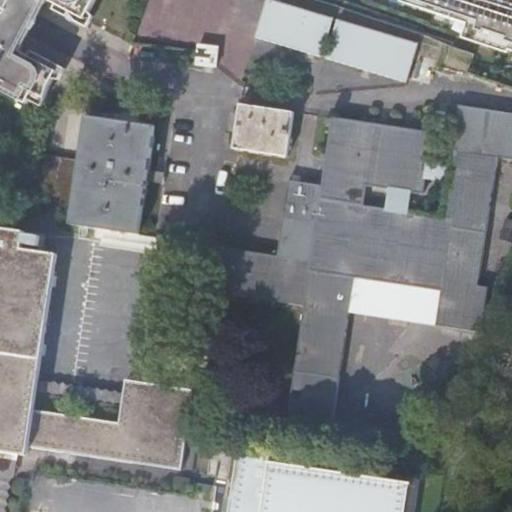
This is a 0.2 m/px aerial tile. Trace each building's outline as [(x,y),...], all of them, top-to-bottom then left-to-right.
[(0,0),(0,35),(8,40),(11,39),(23,45),(34,24),(45,4),(37,0),(0,0)] [(37,0),(45,4),(46,0),(50,0),(86,19),(95,0),(37,0)] [(511,0),(403,0),(403,2),(479,29),(476,37),(511,49),(511,0)] [(228,31),(256,38),(264,11),(236,3),(228,31)] [(408,81),(416,53),(264,11),(256,38),(408,81)] [(0,88),(28,104),(30,100),(44,107),(51,85),(58,71),(20,51),(23,45),(11,39),(8,40),(0,35),(0,88)] [(443,291),(439,327),(484,333),(489,289),(480,287),(498,159),(511,160),(511,112),(461,106),(444,217),(365,205),(367,186),(425,195),(434,135),(335,120),(325,186),(292,182),(281,256),(226,247),(220,293),(307,306),(291,416),(336,423),(352,314),(357,279),(443,291)] [(295,114),(243,106),(236,150),(290,158),(295,114)] [(89,116),(82,162),(74,213),(72,224),(141,235),(156,126),(89,116)] [(23,168),(31,144),(21,140),(12,164),(23,168)] [(74,213),(82,162),(44,157),(37,200),(42,202),(74,213)] [(35,410),(38,390),(40,380),(58,255),(25,248),(27,232),(0,227),(0,451),(20,455),(29,456),(30,448),(182,470),(195,390),(146,383),(138,426),(122,424),(35,410)] [(439,327),(443,291),(357,279),(352,314),(439,327)] [(38,390),(126,405),(128,394),(40,380),(38,390)] [(130,381),(128,394),(126,405),(122,424),(138,426),(146,383),(130,381)] [(240,448),(230,511),(408,511),(413,484),(387,480),(389,466),(273,449),(272,453),(240,448)] [(0,476),(16,479),(20,455),(0,451),(0,476)]
